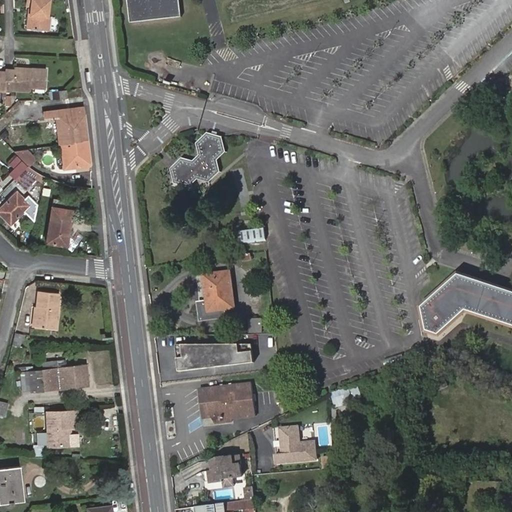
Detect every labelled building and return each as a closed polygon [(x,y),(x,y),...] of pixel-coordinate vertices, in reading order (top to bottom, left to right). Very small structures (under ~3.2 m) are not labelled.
[(32,0),(32,6),(32,16),(34,16),(33,29),(49,31),(50,17),(48,17),(50,0),(32,0)] [(177,18),(175,0),(124,0),(126,23),(177,18)] [(179,67),(181,61),(170,57),(168,63),(179,67)] [(16,69),(5,69),(5,71),(6,90),(30,90),(30,87),(45,87),(46,68),(32,68),(32,72),(16,71),(16,69)] [(58,91),(59,99),(68,98),(67,90),(58,91)] [(83,108),(43,110),(44,118),(59,116),(63,144),(88,142),(83,108)] [(182,161),(173,169),(177,182),(187,185),(195,177),(207,179),(216,170),(214,159),(222,151),(219,140),(207,137),(199,144),(202,156),(194,164),(182,161)] [(66,168),(91,166),(88,142),(63,144),(66,168)] [(28,164),(30,166),(38,158),(28,148),(13,150),(28,164)] [(15,169),(22,162),(16,157),(9,164),(15,169)] [(23,186),(36,172),(28,166),(27,167),(22,162),(15,169),(10,174),(23,186)] [(40,175),(36,172),(23,186),(26,189),(40,175)] [(29,204),(17,192),(0,209),(0,211),(11,223),(29,204)] [(62,237),(68,238),(73,202),(53,199),(47,242),(61,245),(62,237)] [(263,229),(237,232),(239,247),(264,244),(263,229)] [(220,311),(233,309),(229,273),(204,275),(207,303),(198,304),(199,320),(221,317),(220,311)] [(511,292),(458,277),(436,299),(423,311),(428,334),(441,337),(466,313),(511,325),(511,292)] [(54,320),(56,320),(59,293),(39,291),(36,307),(43,308),(42,317),(39,316),(38,325),(53,327),(54,320)] [(43,308),(36,307),(34,307),(32,324),(38,325),(39,316),(42,317),(43,308)] [(261,333),(261,319),(249,319),(249,333),(261,333)] [(253,346),(176,345),(179,372),(255,364),(253,346)] [(54,369),(22,373),(24,393),(89,385),(86,365),(67,368),(66,360),(53,362),(54,369)] [(447,378),(438,381),(440,389),(449,385),(447,378)] [(255,418),(251,384),(204,390),(207,419),(211,419),(212,421),(214,423),(216,424),(219,424),(221,423),(222,421),(223,420),(223,417),(231,417),(231,420),(255,418)] [(332,390),(335,405),(363,399),(360,384),(332,390)] [(8,403),(0,400),(0,415),(6,416),(8,403)] [(48,445),(48,446),(67,445),(67,427),(74,427),(73,419),(77,419),(77,411),(47,411),(47,432),(48,445)] [(275,455),(276,464),(315,461),(314,449),(310,449),(309,444),(299,444),(297,428),(280,430),(282,455),(275,455)] [(48,445),(47,432),(37,433),(37,445),(48,445)] [(332,455),(323,455),(323,467),(333,467),(332,455)] [(220,459),(211,462),(213,472),(214,484),(224,483),(224,480),(234,479),(242,478),(240,465),(242,465),(240,456),(220,459)] [(252,474),(250,457),(244,457),(246,475),(252,474)] [(20,467),(0,469),(0,502),(23,499),(20,467)] [(234,479),(224,480),(224,483),(225,488),(234,487),(234,479)] [(245,489),(246,501),(255,500),(254,490),(253,488),(245,489)] [(256,509),(255,500),(246,501),(241,502),(242,511),(243,510),(256,509)] [(242,511),(241,502),(227,503),(228,511),(233,511),(234,511),(242,511)] [(228,511),(227,503),(196,507),(196,511),(228,511)]
